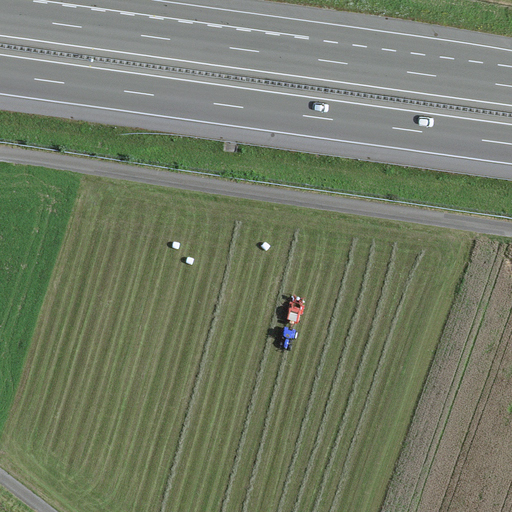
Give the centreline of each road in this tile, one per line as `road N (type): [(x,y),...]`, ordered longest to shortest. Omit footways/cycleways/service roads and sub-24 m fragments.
road 1 (unclassified): [(0,157),(511,234)]
road 2 (motorway): [(0,74),(511,147)]
road 3 (motorway): [(511,87),(0,15)]
